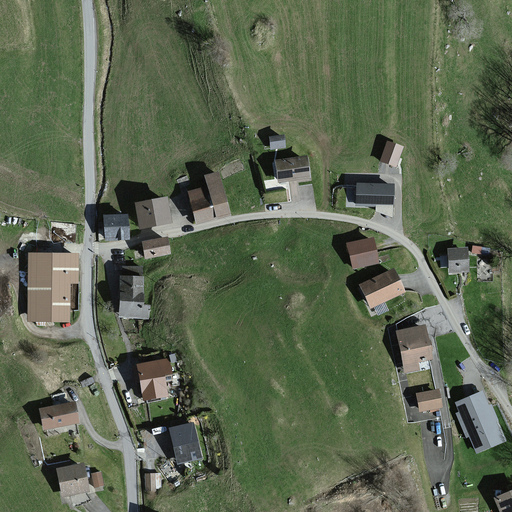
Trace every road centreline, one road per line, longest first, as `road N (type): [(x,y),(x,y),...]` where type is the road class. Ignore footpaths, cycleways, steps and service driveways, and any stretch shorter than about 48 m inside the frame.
road 1 (unclassified): [(89,248),(284,213),(383,229),(416,252),(511,414)]
road 2 (unclassified): [(89,248),(88,318),(127,440),(133,511)]
road 3 (unclassified): [(86,0),(89,248)]
